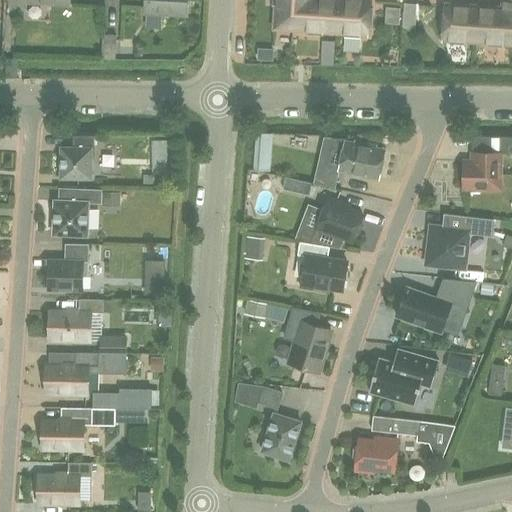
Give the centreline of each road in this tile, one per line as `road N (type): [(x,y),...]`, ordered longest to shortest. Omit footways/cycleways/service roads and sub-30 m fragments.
road 1 (residential): [(308,511),(338,376),(428,138),(431,103)]
road 2 (residential): [(32,95),(4,511)]
road 3 (residential): [(194,504),(217,100)]
road 4 (residential): [(217,100),(431,103)]
road 5 (residential): [(32,95),(217,100)]
road 6 (residential): [(393,511),(511,489)]
